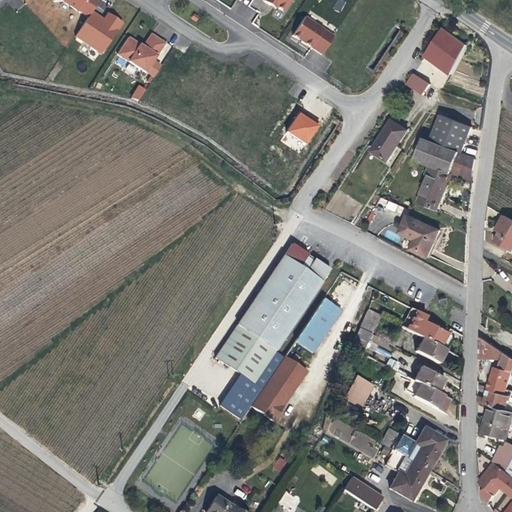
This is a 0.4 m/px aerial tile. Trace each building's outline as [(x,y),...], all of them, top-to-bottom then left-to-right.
[(61,0),(88,16),(75,37),(103,55),(124,21),(108,11),(104,17),(94,10),(100,0),(61,0)] [(263,0),(262,2),(268,6),(269,5),(275,8),(282,12),(289,0),(263,0)] [(304,18),(291,36),(305,45),(320,55),(332,37),(304,18)] [(442,28),(425,55),(449,75),(466,45),(442,28)] [(149,35),(141,48),(155,55),(163,44),(156,40),(149,35)] [(126,62),(137,45),(126,38),(115,55),(126,62)] [(141,48),(137,45),(126,62),(143,73),(155,55),(141,48)] [(429,84),(413,73),(406,84),(423,94),(429,84)] [(140,101),(146,88),(137,84),(131,97),(140,101)] [(300,112),(288,131),(308,144),(320,125),(300,112)] [(459,152),(461,153),(471,127),(440,115),(430,141),(459,152)] [(407,131),(391,121),(371,151),(386,161),(396,146),(396,147),(407,131)] [(429,165),(450,173),(454,163),(459,152),(430,141),(423,138),(414,159),(429,165)] [(475,159),(461,153),(459,152),(454,163),(473,171),(475,159)] [(472,182),(473,171),(454,163),(450,173),(472,182)] [(446,182),(450,173),(429,165),(426,174),(429,175),(446,182)] [(429,175),(422,193),(441,200),(448,183),(446,182),(429,175)] [(437,210),(441,200),(422,193),(418,203),(437,210)] [(439,231),(406,215),(398,233),(406,236),(414,240),(409,250),(426,258),(439,231)] [(511,248),(511,220),(503,215),(494,230),(498,232),(493,241),(510,251),(511,248)] [(401,246),(409,250),(414,240),(406,236),(401,246)] [(291,244),(215,357),(253,383),(329,270),(313,259),(311,262),(305,258),(307,255),(291,244)] [(294,341),(312,353),(340,310),(322,299),(294,341)] [(410,308),(400,326),(422,338),(439,347),(446,334),(448,329),(410,308)] [(359,329),(371,334),(380,315),(368,310),(359,329)] [(361,353),(371,334),(359,329),(349,347),(361,353)] [(449,336),(446,334),(439,347),(442,349),(449,336)] [(501,359),(504,353),(479,336),(478,358),(501,359)] [(442,349),(439,347),(422,338),(415,351),(439,364),(446,350),(442,349)] [(511,358),(504,353),(501,359),(498,368),(511,372),(511,370),(511,358)] [(284,357),(251,407),(272,421),(306,371),(284,357)] [(388,358),(386,366),(397,370),(400,363),(388,358)] [(413,380),(419,384),(436,392),(443,379),(420,367),(413,380)] [(506,389),(511,372),(498,368),(494,367),(487,389),(504,395),(506,389)] [(372,385),(354,376),(342,398),(359,408),(372,385)] [(401,388),(413,395),(419,384),(413,380),(407,377),(401,388)] [(413,395),(412,396),(443,412),(449,399),(436,392),(419,384),(413,395)] [(511,397),(504,395),(487,389),(485,398),(483,403),(490,405),(507,410),(511,397)] [(505,439),(511,416),(511,411),(507,410),(490,405),(482,432),(505,439)] [(381,439),(327,419),(321,434),(376,455),(381,439)] [(445,440),(424,428),(415,444),(406,458),(428,470),(445,440)] [(384,446),(388,448),(396,434),(388,430),(380,444),(384,446)] [(388,448),(393,451),(401,437),(396,434),(388,448)] [(393,451),(406,458),(415,444),(402,436),(401,437),(393,451)] [(502,445),(494,462),(506,471),(511,460),(511,450),(505,447),(502,445)] [(381,452),(390,457),(393,451),(388,448),(384,446),(381,452)] [(385,465),(398,472),(406,458),(393,451),(390,457),(385,465)] [(272,468),(279,473),(287,462),(279,457),(272,468)] [(411,500),(428,470),(406,458),(398,472),(389,488),(411,500)] [(495,494),(501,486),(511,474),(506,471),(494,462),(479,481),(487,488),(495,494)] [(501,486),(508,492),(511,487),(511,475),(511,474),(501,486)] [(351,477),(343,490),(374,510),(383,498),(351,477)] [(494,511),(505,511),(511,503),(511,487),(508,492),(494,511)] [(488,503),(495,494),(487,488),(481,492),(488,503)] [(288,511),(291,511),(300,501),(287,491),(277,503),(288,511)] [(240,511),(215,497),(205,511),(240,511)]
